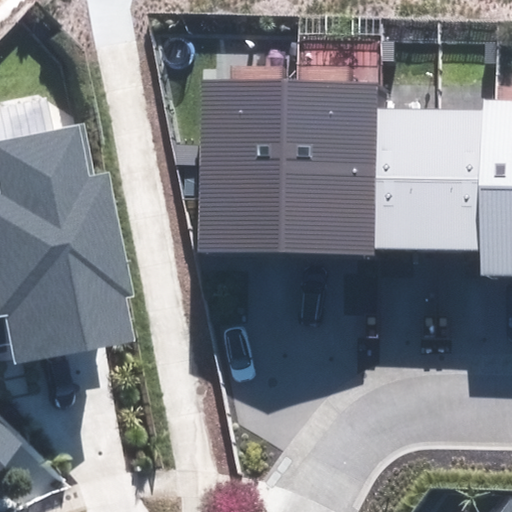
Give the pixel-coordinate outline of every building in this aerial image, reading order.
[(201,250),(280,252),(284,81),(205,79),(201,250)] [(284,81),(280,252),(371,254),(374,109),(375,84),(284,81)] [(511,274),(511,100),(489,100),(489,110),(485,257),(485,274),(511,274)] [(431,256),(434,110),(374,109),(371,254),(431,256)] [(485,257),(489,110),(434,109),(434,110),(431,256),(485,257)] [(87,181),(76,124),(0,139),(0,368),(133,341),(100,178),(87,181)] [(0,484),(36,447),(0,412),(0,484)] [(511,511),(511,500),(503,511),(511,511)]
